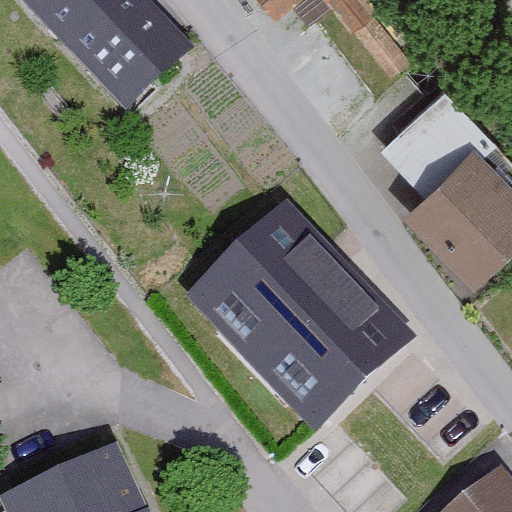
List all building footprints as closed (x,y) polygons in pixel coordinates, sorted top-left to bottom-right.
[(204,63),(147,0),(33,0),(141,120),(204,63)] [(309,0),(259,0),(280,25),(309,0)] [(416,52),(370,0),(353,0),(342,11),(395,71),(416,52)] [(506,144),(449,89),(387,152),(434,197),(418,214),(491,284),(511,262),(511,168),(497,153),(506,144)] [(427,345),(302,216),(200,314),(326,442),(427,345)] [(11,506),(14,511),(154,511),(131,456),(11,506)] [(511,511),(511,477),(466,511),(511,511)]
